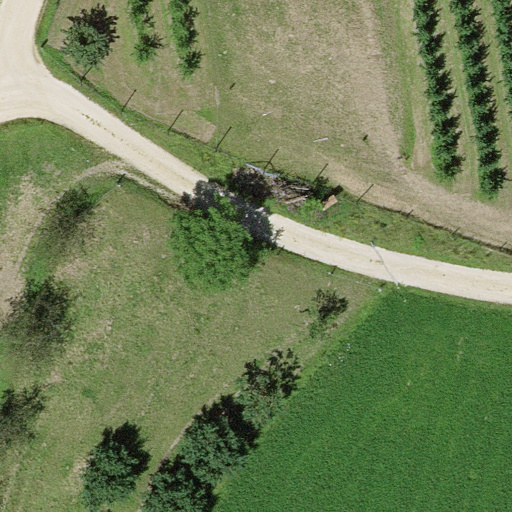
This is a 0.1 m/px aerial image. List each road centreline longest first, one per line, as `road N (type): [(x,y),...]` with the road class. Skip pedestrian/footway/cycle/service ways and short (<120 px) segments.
road 1 (track): [(29,80),(258,228),(421,280),(511,294)]
road 2 (track): [(0,106),(29,80),(17,35),(29,0)]
